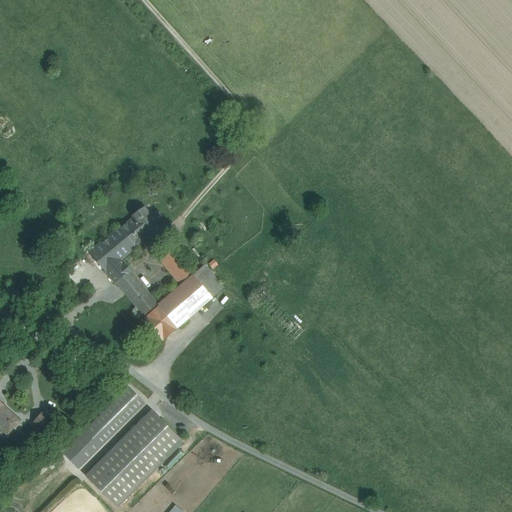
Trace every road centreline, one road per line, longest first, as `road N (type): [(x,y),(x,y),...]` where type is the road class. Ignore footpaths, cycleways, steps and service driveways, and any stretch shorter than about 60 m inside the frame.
road 1 (unclassified): [(0,286),(198,422),(371,511)]
road 2 (track): [(172,236),(243,153),(247,130),(235,98),(145,0)]
